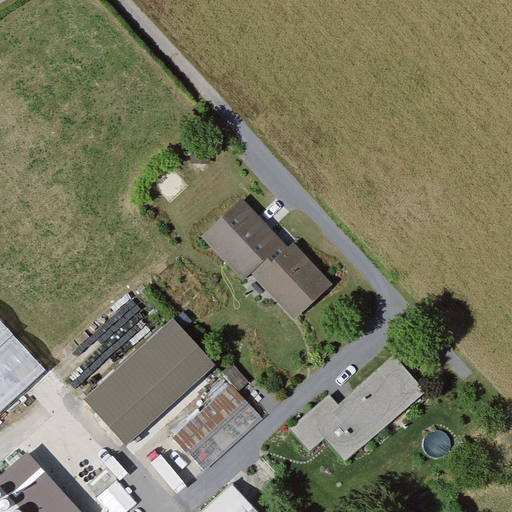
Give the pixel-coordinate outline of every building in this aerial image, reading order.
[(249,266),(284,235),(241,191),(203,228),(246,272),(249,266)] [(289,230),(284,235),(249,266),(295,316),(335,281),(289,230)] [(216,356),(173,310),(84,391),(126,437),(216,356)] [(0,314),(0,402),(44,362),(0,314)] [(427,397),(385,351),(292,434),(312,457),(326,445),(347,468),(427,397)] [(259,411),(228,377),(171,430),(203,463),(259,411)] [(85,511),(25,444),(0,465),(0,484),(25,511),(85,511)] [(254,511),(230,486),(201,511),(254,511)]
